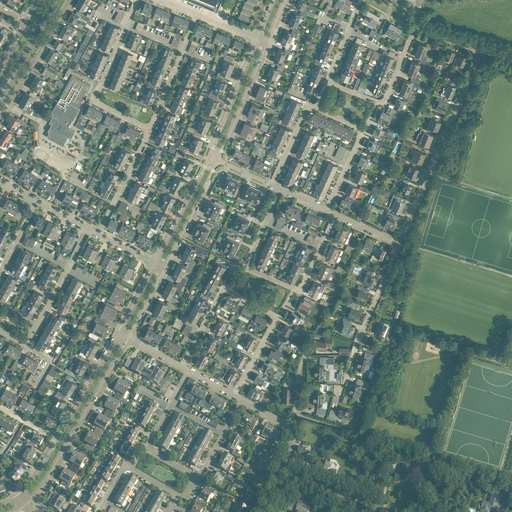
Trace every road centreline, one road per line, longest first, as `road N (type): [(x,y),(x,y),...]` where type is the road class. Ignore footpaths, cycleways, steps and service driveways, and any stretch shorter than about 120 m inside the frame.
road 1 (residential): [(400,244),(482,48)]
road 2 (residential): [(23,505),(127,338)]
road 3 (residential): [(149,129),(94,101),(137,0)]
road 4 (residential): [(400,244),(338,396)]
road 5 (residential): [(196,477),(146,450),(190,373)]
road 6 (residential): [(0,118),(68,0)]
road 7 (residential): [(88,229),(24,344)]
road 8 (residential): [(218,161),(265,42)]
road 9 (residential): [(258,39),(209,157)]
road 10 (residential): [(149,129),(196,13)]
road 11 (residential): [(118,333),(56,441)]
road 12 (residential): [(164,270),(218,161)]
road 13 (residential): [(209,157),(154,264)]
